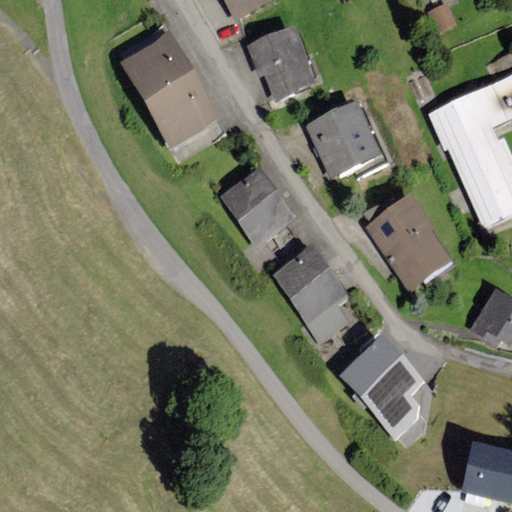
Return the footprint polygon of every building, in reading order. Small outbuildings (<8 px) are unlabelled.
[(259,0),(216,0),(233,25),(263,6),(259,0)] [(452,7),(434,14),(442,36),(461,28),(452,7)] [(316,93),(294,38),(249,56),(260,84),(265,82),(276,109),(316,93)] [(511,122),(511,48),(508,40),(486,50),(499,79),(426,112),(483,238),(511,224),(511,144),(504,126),(511,122)] [(172,160),(220,133),(170,46),(122,74),(172,160)] [(307,133),(330,185),(380,163),(356,111),(307,133)] [(295,232),(259,179),(221,205),(257,258),(269,249),(291,235),(295,232)] [(409,300),(451,273),(431,243),(434,241),(412,206),(366,234),(409,300)] [(308,259),(291,235),(269,249),(286,274),(308,259)] [(273,282),(307,333),(346,307),(311,257),(308,259),(286,274),(273,282)] [(511,349),(511,306),(495,295),(470,334),(496,350),(499,345),(510,352),(511,349)] [(411,403),(423,393),(380,344),(338,380),(394,445),(418,424),(418,412),(411,403)] [(511,511),(511,465),(475,459),(467,504),(511,511)]
